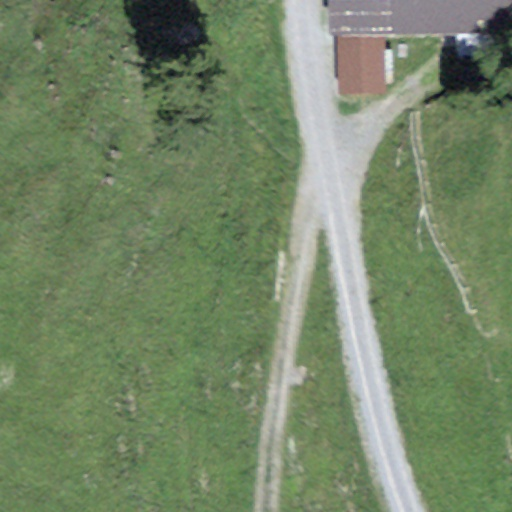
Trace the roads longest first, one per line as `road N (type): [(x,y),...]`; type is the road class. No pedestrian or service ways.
road 1 (track): [(289,0),(356,335),(413,511)]
road 2 (track): [(324,180),(270,378),(266,511)]
